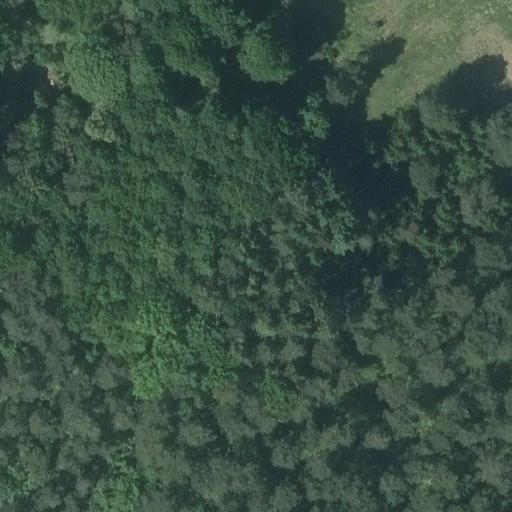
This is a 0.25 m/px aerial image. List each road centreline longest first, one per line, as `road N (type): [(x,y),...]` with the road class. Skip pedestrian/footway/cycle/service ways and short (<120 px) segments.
road 1 (track): [(72,326),(420,83),(459,67)]
road 2 (track): [(323,511),(0,273)]
